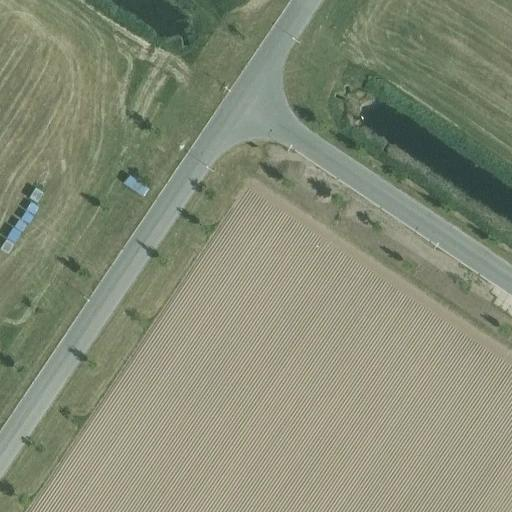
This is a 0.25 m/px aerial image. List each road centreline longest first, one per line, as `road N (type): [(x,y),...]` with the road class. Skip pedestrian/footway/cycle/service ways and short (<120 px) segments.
road 1 (unclassified): [(0,455),(238,101)]
road 2 (unclassified): [(238,101),(511,284)]
road 3 (unclassified): [(238,101),(307,0)]
